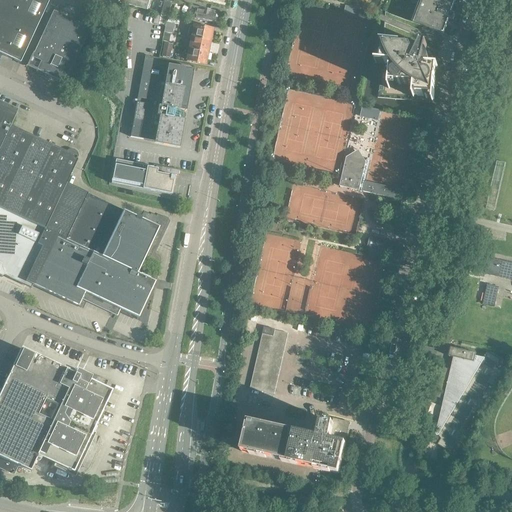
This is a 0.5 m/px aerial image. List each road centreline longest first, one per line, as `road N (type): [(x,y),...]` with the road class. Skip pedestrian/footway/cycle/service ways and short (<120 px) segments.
road 1 (unclassified): [(359,511),(354,501),(459,40),(476,0)]
road 2 (secondary): [(175,511),(206,209)]
road 3 (secondary): [(206,209),(245,0)]
road 4 (unclassified): [(173,361),(20,317)]
road 5 (secondary): [(206,209),(173,361)]
road 6 (secondary): [(173,361),(147,511)]
